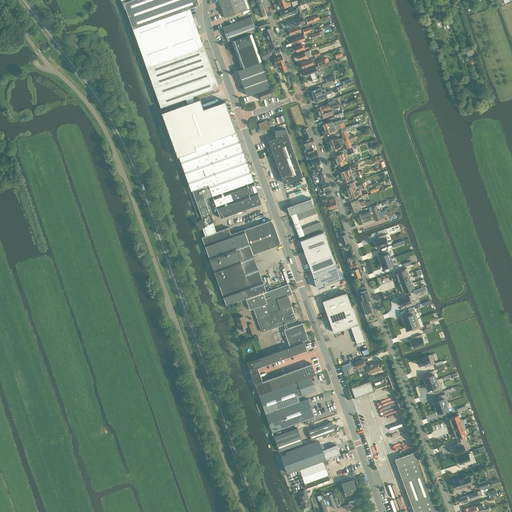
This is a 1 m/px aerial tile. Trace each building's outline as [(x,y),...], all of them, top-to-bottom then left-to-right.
[(130,0),(124,2),(139,47),(140,48),(161,107),(213,88),(217,87),(217,86),(200,37),(200,36),(199,34),(196,27),(193,18),(189,8),(193,6),(199,4),(198,0),(197,0),(130,0)] [(218,0),(219,1),(225,17),(247,9),(243,0),(218,0)] [(257,4),(257,5),(258,8),(254,9),(256,15),(259,13),(261,17),(266,15),(260,0),(256,0),(257,3),(257,4)] [(284,17),(294,13),(298,12),(298,14),(299,17),(305,15),(309,14),(308,11),(302,13),(300,5),(296,6),(296,7),(282,11),(284,17)] [(293,19),(286,22),(288,27),(294,25),(295,26),(304,23),(301,16),(293,19)] [(251,17),(223,27),(228,41),(256,31),(251,17)] [(299,26),(291,29),(289,30),(290,35),(301,31),(299,26)] [(277,47),(274,41),(273,39),(275,38),(271,28),(264,30),(268,41),(269,41),(269,43),(270,43),(272,48),(277,47)] [(319,32),(311,35),(312,39),(320,36),(325,35),(323,30),(319,32)] [(233,42),(232,43),(234,48),(235,48),(236,49),(255,43),(251,33),(233,40),(233,42)] [(303,35),(299,36),(292,39),(294,44),(302,41),(305,40),(303,35)] [(236,51),(235,52),(237,57),(238,57),(239,59),(258,52),(255,43),(236,49),(237,51),(236,51)] [(475,55),(471,46),(465,48),(468,57),(475,55)] [(309,51),(305,52),(298,55),(299,60),(309,56),(309,55),(309,53),(310,53),(309,51)] [(239,61),(238,61),(240,66),(241,66),(242,66),(242,68),(261,61),(258,52),(239,59),(240,60),(239,61)] [(287,69),(284,61),(282,56),(273,59),(276,65),(279,64),(281,71),(287,69)] [(311,59),(308,60),(301,63),(303,68),(313,64),(311,59)] [(242,68),(238,70),(247,96),(256,92),(259,99),(273,94),(273,93),(261,61),(242,68)] [(315,67),(304,71),(306,77),(309,76),(311,82),(320,78),(318,75),(315,67)] [(334,74),(324,78),(326,82),(336,79),(334,74)] [(320,88),(311,91),(313,96),(326,91),(325,89),(325,88),(322,89),(322,88),(320,88)] [(326,91),(313,96),(315,102),(324,98),(327,97),(326,94),(331,93),(330,90),(326,91)] [(200,98),(162,112),(165,122),(178,156),(179,156),(191,190),(192,190),(203,221),(198,223),(201,228),(202,227),(203,227),(206,234),(215,231),(212,222),(213,222),(213,221),(212,221),(210,215),(212,214),(206,197),(212,195),(220,218),(261,203),(262,203),(258,194),(236,131),(226,102),(225,101),(222,101),(203,108),(200,98)] [(317,108),(319,113),(331,109),(340,105),(339,102),(332,104),(330,104),(331,105),(329,105),(329,103),(326,104),(317,108)] [(333,114),(331,109),(319,113),(321,118),(333,114)] [(323,124),(325,129),(334,126),(332,122),(332,121),(323,124)] [(334,126),(325,129),(326,134),(336,131),(336,130),(341,128),(340,124),(334,126)] [(306,138),(311,136),(308,127),(303,129),(306,138)] [(338,137),(329,140),(330,145),(344,141),(349,139),(346,131),(342,132),(341,132),(343,137),(338,139),(338,137)] [(287,133),(268,140),(283,183),(303,176),(287,133)] [(313,147),(311,148),(310,148),(309,144),(314,142),(312,137),(303,140),(305,145),(307,150),(308,153),(314,151),(313,147)] [(344,141),(330,145),(332,150),(341,147),(341,145),(345,144),(347,148),(352,147),(352,146),(350,142),(356,140),(355,137),(349,139),(344,141)] [(343,153),(334,156),(336,161),(338,166),(347,163),(346,160),(344,161),(343,159),(343,157),(345,156),(344,153),(348,152),(349,154),(354,152),(358,151),(357,148),(356,145),(354,146),(354,145),(352,146),(352,147),(347,148),(342,150),(343,153)] [(319,157),(310,160),(312,166),(314,166),(316,170),(320,169),(318,164),(321,163),(319,157)] [(340,172),(342,177),(351,174),(349,169),(340,172)] [(313,178),(320,175),(322,182),(328,180),(324,170),(314,173),(311,174),(313,178)] [(353,179),(352,176),(351,174),(342,177),(344,182),(353,179)] [(347,187),(346,188),(348,193),(355,191),(360,189),(362,188),(366,187),(364,182),(361,183),(361,185),(356,187),(354,182),(346,185),(347,187)] [(328,183),(322,185),(324,192),(326,192),(327,195),(331,193),(330,190),(329,190),(329,188),(330,188),(328,183)] [(355,191),(348,193),(350,198),(359,195),(360,195),(362,194),(362,193),(361,191),(360,189),(355,191)] [(287,207),(288,208),(290,215),(296,212),(313,205),(311,198),(287,207)] [(335,201),(334,201),(333,198),(328,200),(329,203),(327,204),(329,209),(337,207),(335,201)] [(365,202),(353,207),(355,211),(362,209),(360,206),(366,204),(367,205),(372,204),(371,200),(370,200),(367,201),(367,202),(365,202)] [(369,210),(362,213),(356,215),(358,220),(360,219),(378,212),(378,210),(376,205),(368,208),(369,210)] [(360,219),(358,220),(359,224),(365,222),(373,219),(372,217),(374,217),(375,221),(381,219),(379,214),(378,212),(360,219)] [(268,221),(244,229),(245,233),(246,237),(248,240),(251,249),(253,254),(277,245),(280,244),(279,240),(273,223),(271,220),(268,221)] [(218,231),(202,237),(226,305),(253,295),(266,291),(264,285),(261,276),(248,281),(231,234),(228,227),(218,231)] [(301,240),(300,240),(304,250),(304,251),(327,242),(323,231),(301,240)] [(346,234),(342,235),(341,232),(336,234),(337,237),(340,236),(343,244),(348,242),(346,234)] [(379,240),(374,242),(376,248),(388,244),(386,237),(385,234),(378,237),(379,240)] [(304,251),(308,263),(312,273),(313,273),(335,264),(336,264),(332,254),(327,242),(304,251)] [(383,254),(378,256),(380,262),(391,258),(389,252),(388,249),(382,252),(383,254)] [(349,264),(351,269),(358,266),(356,261),(353,262),(351,256),(346,258),(349,264)] [(391,258),(380,262),(382,269),(387,267),(388,270),(394,267),(393,265),(391,258)] [(335,264),(313,273),(318,287),(341,278),(335,264)] [(396,276),(393,277),(394,279),(409,273),(407,268),(394,273),(396,276)] [(353,270),(350,271),(351,275),(352,276),(354,275),(355,277),(356,279),(359,277),(359,276),(360,275),(360,274),(358,269),(353,270)] [(409,273),(394,279),(394,280),(397,279),(398,283),(410,278),(409,273)] [(399,286),(397,287),(397,288),(400,287),(400,288),(412,283),(410,278),(398,283),(399,286)] [(400,287),(397,288),(398,290),(400,289),(402,293),(414,288),(412,283),(400,288),(400,287)] [(289,284),(246,299),(250,309),(253,308),(262,332),(268,330),(296,320),(294,313),(292,308),(291,305),(281,308),(277,299),(292,294),(289,284)] [(367,289),(359,292),(363,301),(361,302),(366,315),(372,313),(368,300),(370,299),(367,289)] [(346,292),(322,300),(327,315),(351,306),(346,292)] [(408,295),(398,299),(400,306),(405,304),(406,307),(416,304),(414,300),(413,300),(411,295),(409,295),(408,295)] [(351,306),(327,315),(334,332),(350,326),(357,343),(365,340),(352,306),(351,306)] [(407,316),(402,317),(404,323),(417,319),(414,309),(405,312),(407,316)] [(243,316),(236,318),(240,329),(247,326),(250,335),(255,333),(251,323),(247,325),(243,316)] [(417,319),(404,323),(406,329),(411,328),(412,331),(420,328),(417,319)] [(303,323),(284,330),(290,345),(309,339),(303,323)] [(415,340),(410,341),(413,348),(424,344),(421,334),(414,337),(415,340)] [(304,341),(298,343),(301,351),(307,349),(304,341)] [(298,343),(293,345),(296,353),(301,351),(298,343)] [(293,345),(287,347),(290,355),(296,353),(293,345)] [(287,347),(282,349),(285,357),(290,355),(287,347)] [(282,349),(276,351),(279,359),(285,357),(282,349)] [(276,351),(271,353),(274,361),(279,359),(276,351)] [(271,353),(265,355),(268,363),(274,361),(271,353)] [(431,354),(417,359),(419,366),(424,364),(425,367),(435,364),(431,354)] [(265,355),(260,357),(263,365),(268,363),(265,355)] [(260,357),(247,361),(250,369),(250,370),(257,367),(263,365),(260,357)] [(380,366),(380,365),(380,364),(379,363),(378,364),(377,362),(365,366),(365,365),(363,359),(356,362),(358,368),(360,367),(361,370),(367,368),(369,373),(380,369),(379,367),(380,367),(380,366)] [(312,364),(305,366),(308,376),(315,374),(312,364)] [(305,366),(297,369),(301,379),(308,376),(305,366)] [(250,369),(249,369),(252,377),(260,374),(257,367),(250,370),(250,369)] [(297,369),(290,371),(294,381),(301,379),(297,369)] [(290,371),(283,374),(287,384),(294,381),(290,371)] [(428,376),(423,378),(425,384),(436,380),(436,379),(434,374),(433,371),(427,373),(428,376)] [(260,374),(252,377),(255,384),(262,381),(260,374)] [(283,374),(269,379),(273,389),(287,384),(283,374)] [(293,383),(259,395),(266,414),(300,402),(298,396),(302,394),(302,396),(315,391),(310,377),(297,381),(297,383),(294,384),(293,383)] [(436,380),(425,384),(427,390),(432,388),(433,391),(441,388),(438,378),(436,379),(436,380)] [(262,381),(266,391),(273,389),(269,379),(262,381)] [(262,381),(255,384),(259,394),(266,391),(262,381)] [(370,381),(351,388),(355,398),(374,391),(370,381)] [(438,400),(433,401),(435,407),(446,403),(446,404),(448,403),(445,393),(437,396),(438,400)] [(300,402),(266,414),(272,432),(304,420),(306,424),(315,421),(313,417),(315,416),(308,399),(300,402)] [(446,403),(435,407),(437,413),(442,412),(443,415),(449,412),(446,404),(446,403)] [(449,422),(447,423),(448,424),(460,419),(458,414),(447,418),(449,422)] [(460,419),(448,424),(448,425),(450,425),(451,429),(462,424),(462,425),(464,424),(462,418),(460,419)] [(308,430),(299,433),(303,443),(311,439),(335,431),(334,430),(335,430),(334,429),(331,421),(328,423),(327,423),(308,430)] [(452,432),(451,432),(451,434),(453,433),(453,434),(464,429),(462,425),(462,424),(451,429),(452,432)] [(279,451),(303,443),(297,428),(274,436),(279,451)] [(453,433),(451,434),(452,435),(453,434),(455,439),(466,435),(468,434),(465,428),(464,429),(453,434),(453,433)] [(457,446),(452,448),(454,455),(466,451),(468,450),(466,444),(467,444),(464,437),(459,438),(461,442),(456,444),(457,446)] [(289,449),(279,452),(287,473),(296,470),(296,469),(297,468),(298,469),(340,454),(340,453),(336,445),(322,450),(321,446),(325,444),(323,441),(291,452),(292,453),(290,454),(289,449)] [(415,451),(394,458),(401,475),(406,491),(427,484),(421,467),(417,455),(416,451),(415,451)] [(471,453),(456,458),(459,464),(464,462),(465,466),(474,462),(471,453)] [(327,460),(300,470),(304,483),(322,477),(323,481),(330,479),(324,464),(328,462),(327,460)] [(469,476),(454,481),(457,489),(472,484),(469,476)] [(352,478),(341,482),(346,494),(352,492),(356,487),(352,478)] [(487,480),(478,483),(480,489),(489,486),(487,480)] [(427,484),(406,491),(412,508),(433,500),(427,484)] [(309,501),(306,493),(305,489),(301,491),(302,495),(299,496),(303,507),(309,505),(308,501),(309,501)] [(474,493),(459,498),(461,503),(471,500),(471,499),(479,496),(478,495),(477,491),(473,492),(474,493)] [(328,511),(324,499),(320,500),(323,511),(328,511)] [(437,511),(433,500),(412,508),(414,511),(437,511)] [(470,506),(463,509),(464,511),(475,511),(484,509),(482,503),(475,505),(470,506)]
